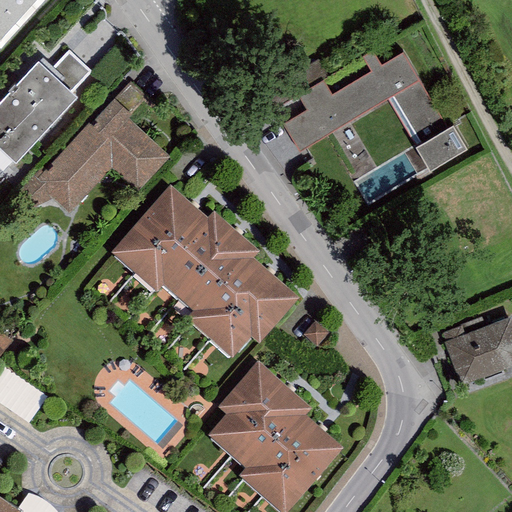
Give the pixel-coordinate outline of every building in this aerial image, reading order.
[(0,0),(0,39),(10,28),(15,32),(43,0),(0,0)] [(68,45),(86,54),(94,37),(76,28),(68,45)] [(68,49),(49,70),(72,91),(91,71),(68,49)] [(453,123),(448,126),(402,51),(382,64),(372,49),(361,56),(370,71),(330,94),(322,80),(297,94),(307,110),(284,124),(299,149),(392,94),(421,142),(403,152),(417,176),(467,147),(453,123)] [(49,70),(37,59),(0,99),(0,147),(15,162),(77,96),(72,91),(49,70)] [(131,114),(113,97),(89,123),(88,121),(42,171),(39,168),(23,186),(43,204),(50,196),(69,213),(112,167),(137,191),(170,156),(128,117),(131,114)] [(168,188),(110,256),(157,295),(162,289),(196,316),(189,325),(232,361),(250,340),(259,347),(298,301),(252,263),(259,254),(212,215),(207,221),(168,188)] [(481,317),(442,332),(446,340),(445,341),(461,384),(511,364),(511,319),(510,315),(484,325),(481,317)] [(0,359),(14,341),(0,330),(0,359)] [(312,413),(257,365),(217,410),(226,418),(207,438),(245,471),(252,477),(305,419),(312,413)] [(0,405),(28,425),(47,398),(4,368),(0,373),(0,405)] [(289,511),(341,451),(305,419),(252,477),(245,471),(238,480),(277,511),(289,511)] [(28,497),(16,511),(53,511),(52,510),(45,503),(37,499),(28,497)]
